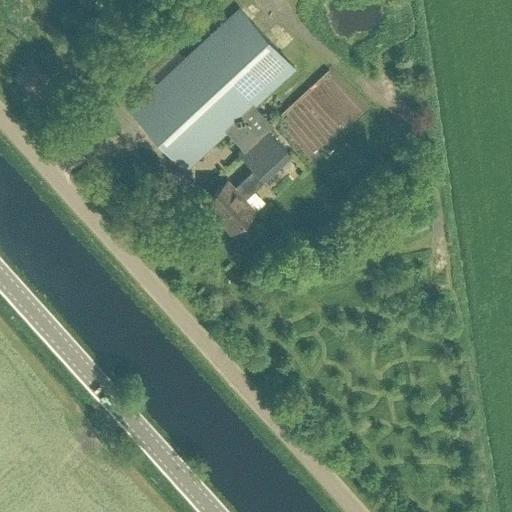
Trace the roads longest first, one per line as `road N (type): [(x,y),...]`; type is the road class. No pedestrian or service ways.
road 1 (unclassified): [(358,511),(0,112)]
road 2 (tertiary): [(211,511),(0,277)]
